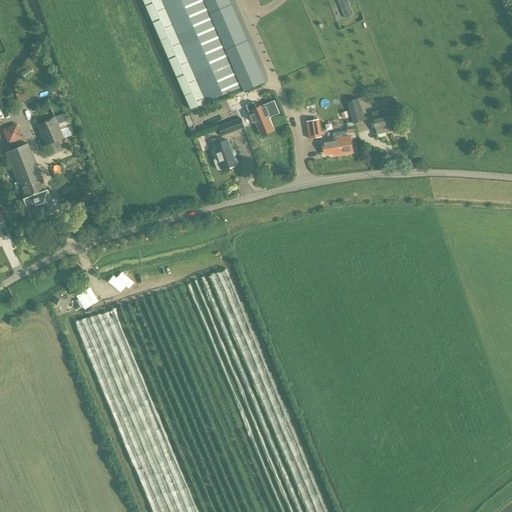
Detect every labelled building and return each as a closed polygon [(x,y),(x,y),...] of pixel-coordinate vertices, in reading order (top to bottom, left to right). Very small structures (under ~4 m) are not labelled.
[(143,0),(191,110),(242,87),(243,92),(264,83),(228,0),(143,0)] [(346,18),(353,15),(347,0),(341,0),(339,1),(346,18)] [(28,98),(24,90),(15,95),(19,103),(28,98)] [(247,101),(244,94),(229,101),(232,107),(247,101)] [(354,123),(365,119),(358,98),(347,102),(354,123)] [(44,146),(57,141),(63,138),(73,135),(60,100),(50,104),(48,99),(38,103),(28,106),(33,122),(44,146)] [(280,113),(274,100),(257,108),(254,102),(246,106),(253,123),(255,123),(261,137),(275,131),(270,118),(280,113)] [(372,113),(374,120),(377,134),(399,129),(396,116),(392,117),(390,111),(382,112),(381,111),(372,113)] [(244,128),(241,118),(218,126),(221,136),(244,128)] [(318,119),(307,122),(310,139),(322,137),(318,119)] [(2,130),(7,144),(22,139),(16,124),(2,130)] [(325,154),(332,152),(333,156),(353,153),(350,135),(347,135),(346,131),(334,133),(334,138),(322,140),(325,154)] [(214,145),(218,157),(216,158),(215,159),(215,161),(217,168),(219,170),(221,170),(222,169),(223,170),(236,164),(227,139),(214,145)] [(45,190),(27,143),(4,152),(21,195),(23,199),(46,190),(45,190)] [(94,175),(78,180),(78,182),(79,186),(96,181),(94,175)] [(60,187),(69,184),(67,178),(58,181),(60,187)] [(61,188),(64,197),(79,191),(75,182),(72,183),(72,184),(61,188)] [(54,208),(46,190),(23,199),(21,195),(10,200),(12,206),(23,201),(29,218),(54,208)] [(76,285),(68,289),(71,295),(79,291),(76,285)]
